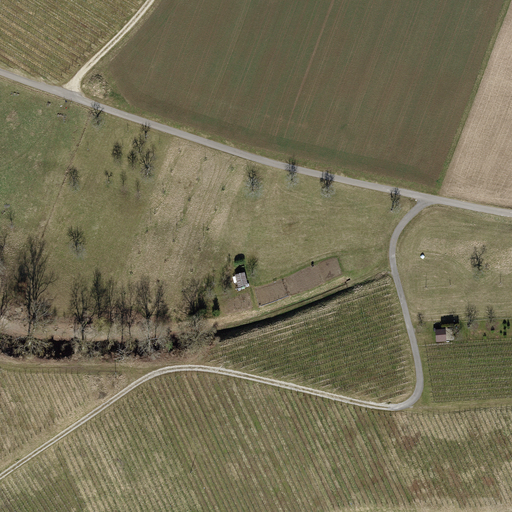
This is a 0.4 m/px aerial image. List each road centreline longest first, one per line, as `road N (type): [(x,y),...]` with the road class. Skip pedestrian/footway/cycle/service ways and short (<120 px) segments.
road 1 (track): [(0,475),(170,366),(210,365),(354,399),(406,402),(422,379),(394,243),(429,197)]
road 2 (unclassified): [(511,212),(297,170),(0,70)]
road 3 (track): [(151,0),(63,93)]
